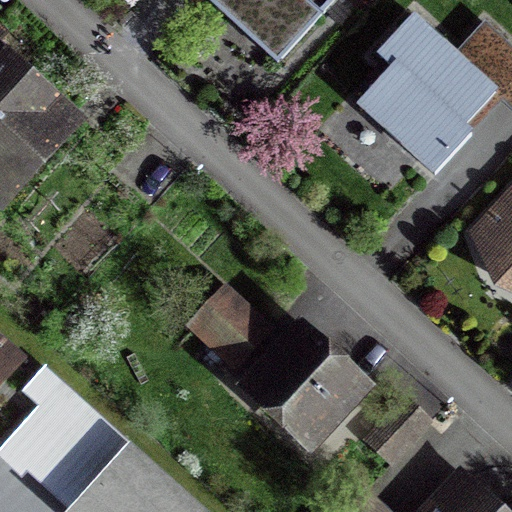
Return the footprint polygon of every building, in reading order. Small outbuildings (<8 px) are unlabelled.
[(200,0),(274,67),(335,0),(200,0)] [(389,73),(356,109),(432,179),(468,139),(461,132),(492,97),(409,22),(375,60),(389,73)] [(0,78),(0,189),(0,190),(56,129),(0,78)] [(511,259),(511,195),(474,237),(499,260),(511,259)] [(259,335),(222,300),(195,330),(232,364),(259,335)] [(300,336),(246,395),(305,450),(359,391),(300,336)] [(0,455),(0,465),(17,480),(80,410),(58,391),(0,455)] [(403,403),(364,445),(387,467),(426,425),(403,403)] [(488,511),(459,484),(432,511),(488,511)]
